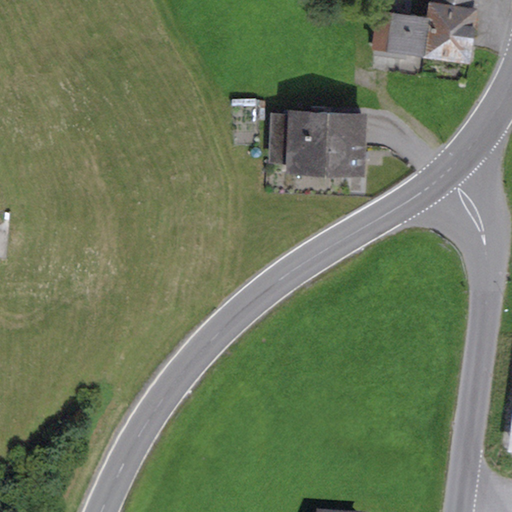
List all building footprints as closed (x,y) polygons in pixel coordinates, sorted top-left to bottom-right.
[(432,0),(432,3),(474,9),(474,0),(432,0)] [(430,17),(426,52),(467,57),(474,9),(432,3),(430,17)] [(403,56),(404,49),(426,52),(430,17),(379,11),(375,45),(379,45),(391,47),(390,54),(403,56)] [(378,53),(390,54),(391,47),(379,45),(378,53)] [(292,164),(359,167),(362,115),(294,112),(294,115),(275,114),(273,158),(292,159),(292,164)]
